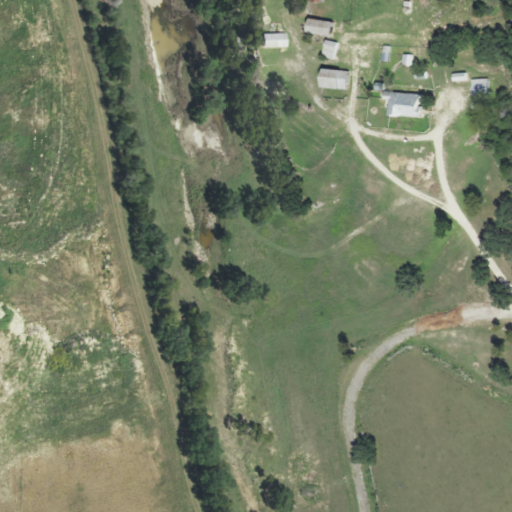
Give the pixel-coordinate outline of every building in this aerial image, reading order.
[(331,38),(334,23),(310,18),(307,32),(331,38)] [(285,48),(285,35),(260,35),(261,49),(285,48)] [(339,44),(327,40),(322,56),(334,60),(339,44)] [(348,90),(348,71),(322,70),(322,89),(348,90)] [(389,106),(388,116),(421,117),(421,95),(384,93),(384,106),(389,106)]
